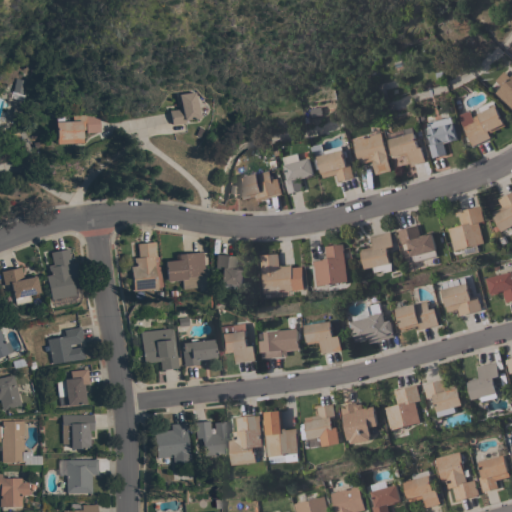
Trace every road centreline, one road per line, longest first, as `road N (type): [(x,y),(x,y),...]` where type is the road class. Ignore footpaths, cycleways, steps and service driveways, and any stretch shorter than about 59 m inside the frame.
road 1 (residential): [(0,243),(57,222),(127,214),(287,227),(511,163)]
road 2 (residential): [(120,403),(333,379),(511,331)]
road 3 (residential): [(511,30),(473,72),(336,123),(241,145),(225,172),(226,225)]
road 4 (residential): [(94,217),(128,463),(127,511)]
